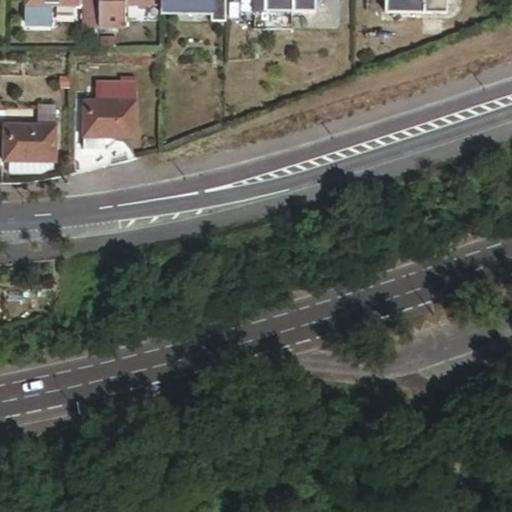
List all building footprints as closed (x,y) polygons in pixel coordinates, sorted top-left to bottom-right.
[(100,30),(100,0),(83,0),(83,7),(83,30),(100,30)] [(123,30),(123,8),(162,9),(162,0),(100,0),(100,30),(123,30)] [(162,0),(162,9),(162,13),(212,14),(211,0),(162,0)] [(225,0),(211,0),(212,14),(212,24),(225,24),(225,0)] [(254,0),(255,14),(315,15),(315,0),(254,0)] [(385,0),(386,15),(446,16),(447,0),(385,0)] [(54,7),(29,6),(28,29),(54,30),(54,7)] [(116,39),(103,39),(103,51),(116,51),(116,39)] [(98,87),(98,104),(137,104),(137,88),(98,87)] [(137,104),(98,104),(87,104),(86,139),(106,139),(136,140),(137,104)] [(40,109),(40,128),(57,128),(57,108),(40,109)] [(57,128),(40,128),(7,127),(7,163),(10,163),(54,164),(56,164),(57,128)] [(106,152),(106,139),(86,139),(86,152),(106,152)] [(86,152),(71,152),(70,180),(105,172),(106,152),(86,152)] [(54,164),(10,163),(9,177),(41,177),(54,171),(54,164)] [(284,495),(299,460),(270,447),(265,461),(263,460),(255,482),(284,495)]
